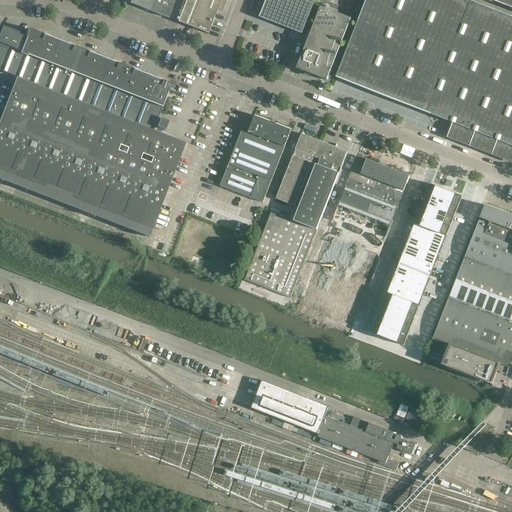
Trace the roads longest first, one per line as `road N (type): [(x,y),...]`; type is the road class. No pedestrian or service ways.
road 1 (unclassified): [(511,179),(217,64)]
road 2 (unclassified): [(217,64),(35,0)]
